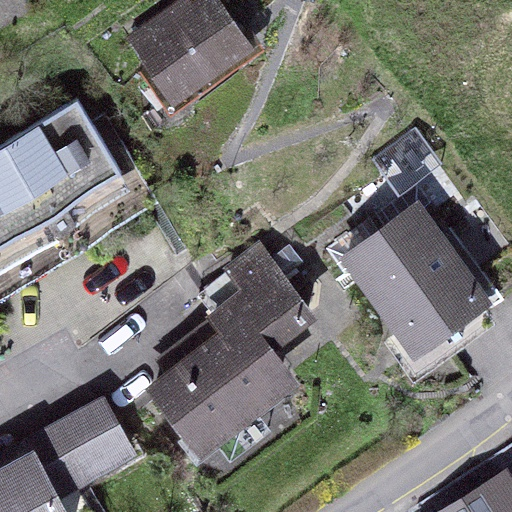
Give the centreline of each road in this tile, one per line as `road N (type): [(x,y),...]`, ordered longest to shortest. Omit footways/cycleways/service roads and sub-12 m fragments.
road 1 (residential): [(348,511),(511,393)]
road 2 (residential): [(0,403),(175,312)]
